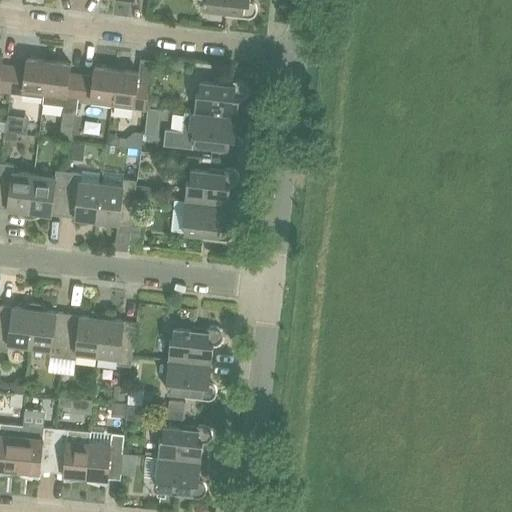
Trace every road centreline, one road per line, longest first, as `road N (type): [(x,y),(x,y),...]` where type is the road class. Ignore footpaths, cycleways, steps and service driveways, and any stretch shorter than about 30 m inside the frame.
road 1 (residential): [(0,19),(295,51)]
road 2 (residential): [(268,290),(0,255)]
road 3 (residential): [(268,290),(295,51)]
road 4 (residential): [(246,511),(268,290)]
